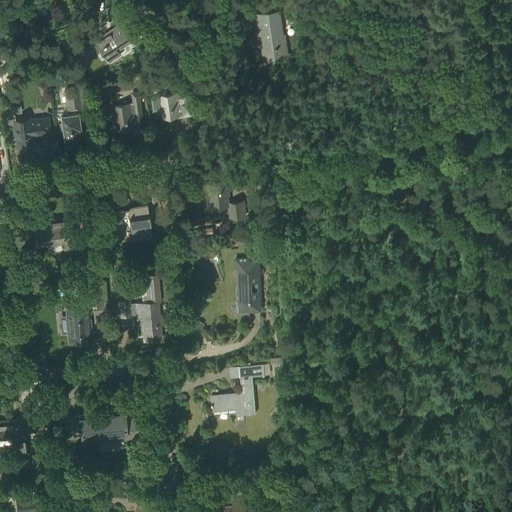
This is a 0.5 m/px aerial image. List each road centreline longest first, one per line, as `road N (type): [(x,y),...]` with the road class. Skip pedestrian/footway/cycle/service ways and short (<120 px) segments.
road 1 (residential): [(0,185),(317,138)]
road 2 (residential): [(176,511),(166,391),(156,369),(0,378)]
road 3 (track): [(315,138),(376,207),(511,192)]
road 4 (track): [(511,111),(317,138)]
road 5 (track): [(351,511),(404,470),(511,409)]
